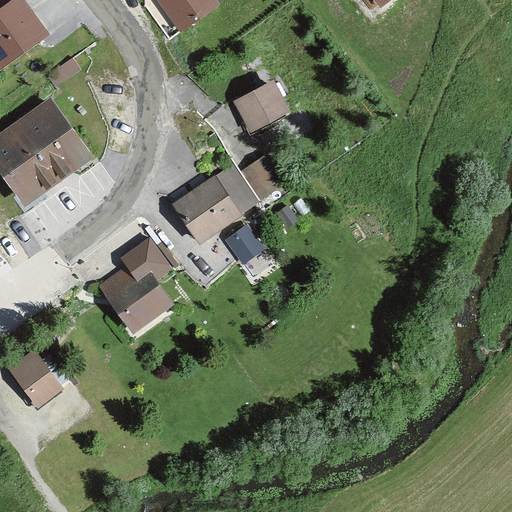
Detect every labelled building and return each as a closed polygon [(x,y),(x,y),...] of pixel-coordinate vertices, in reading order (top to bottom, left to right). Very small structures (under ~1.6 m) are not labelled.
[(0,0),(0,60),(5,68),(51,34),(27,1),(26,1),(24,0),(0,0)] [(219,8),(213,0),(160,0),(183,33),(219,8)] [(71,55),(45,73),(51,83),(77,65),(71,55)] [(285,108),(272,82),(239,99),(251,124),(285,108)] [(49,102),(4,135),(42,187),(58,175),(52,167),(82,147),(49,102)] [(32,181),(38,189),(42,187),(4,135),(0,137),(0,164),(19,191),(32,181)] [(87,155),(82,147),(52,167),(58,175),(87,155)] [(265,192),(282,179),(266,155),(249,168),(265,192)] [(227,172),(223,175),(246,207),(250,205),(227,172)] [(195,242),(246,207),(223,175),(173,209),(195,242)] [(25,199),(38,189),(32,181),(19,191),(25,199)] [(248,261),(270,247),(253,221),(231,235),(248,261)] [(120,273),(101,287),(110,301),(113,298),(131,325),(144,316),(148,322),(154,317),(153,313),(163,308),(148,286),(166,273),(159,265),(130,286),(120,273)] [(57,388),(36,359),(16,375),(37,404),(57,388)]
